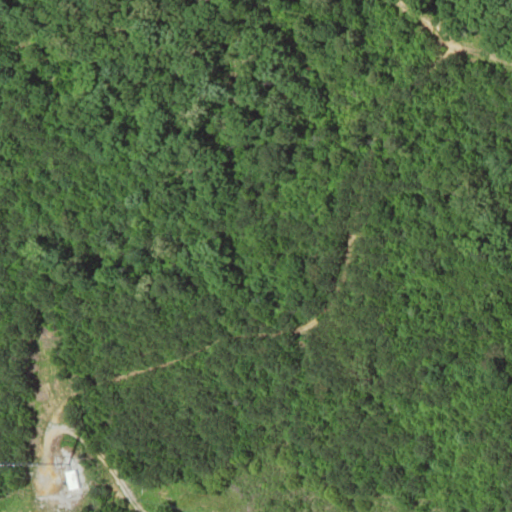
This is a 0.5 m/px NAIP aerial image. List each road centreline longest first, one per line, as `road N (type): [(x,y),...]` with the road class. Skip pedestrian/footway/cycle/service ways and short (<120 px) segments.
road 1 (residential): [(445,48),(370,127),(329,300),(299,325),(72,392),(46,429),(68,511)]
road 2 (residential): [(511,66),(445,48),(398,0)]
road 3 (track): [(136,511),(86,446),(46,429)]
